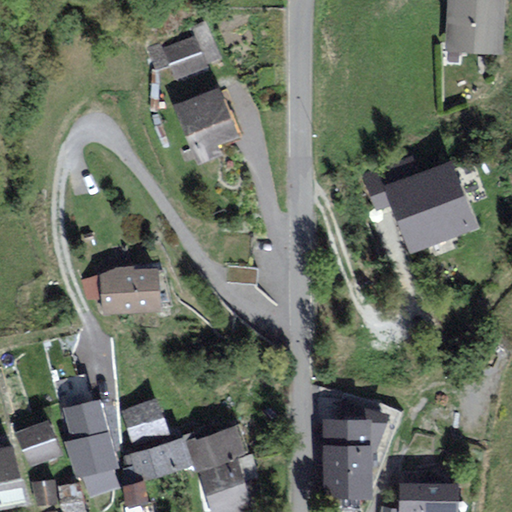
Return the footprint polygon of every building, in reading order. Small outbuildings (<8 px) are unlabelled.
[(502,0),(452,0),(451,44),(500,47),(502,0)] [(205,66),(193,36),(167,46),(179,77),(205,66)] [(237,129),(219,85),(180,101),(204,159),(225,150),(220,136),(237,129)] [(469,225),(449,170),(419,181),(412,164),(368,180),(378,208),(394,202),(410,246),(469,225)] [(252,236),(226,234),(224,263),(231,264),(229,280),(256,283),(257,267),(249,267),(252,236)] [(84,294),(107,288),(101,266),(78,272),(84,294)] [(159,302),(157,266),(106,270),(109,306),(159,302)] [(157,398),(126,409),(138,445),(170,434),(157,398)] [(97,404),(70,412),(80,444),(73,446),(81,472),(85,470),(92,492),(115,485),(107,460),(114,458),(97,404)] [(328,490),(371,489),(369,416),(326,417),(328,490)] [(61,445),(50,421),(20,434),(30,458),(61,445)] [(237,425),(193,440),(202,465),(245,450),(237,425)] [(195,457),(187,434),(130,453),(138,476),(195,457)] [(0,505),(25,499),(11,447),(0,449),(0,505)] [(217,511),(248,503),(236,461),(203,470),(215,511),(217,511)] [(129,499),(153,495),(150,475),(126,479),(129,499)] [(457,511),(458,480),(402,479),(402,511),(412,511),(457,511)] [(55,502),(53,482),(37,483),(39,503),(55,502)] [(68,511),(84,508),(78,483),(60,487),(66,511),(68,511)]
